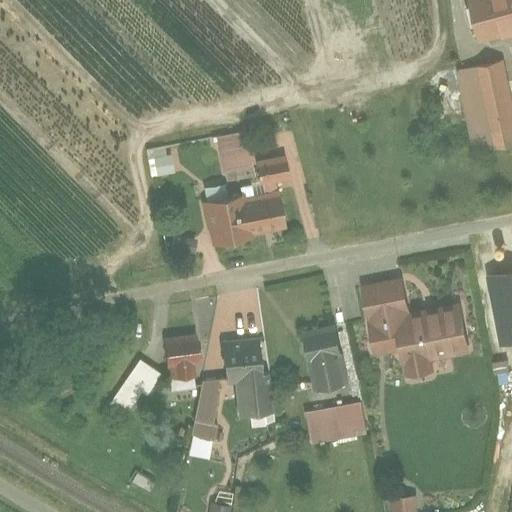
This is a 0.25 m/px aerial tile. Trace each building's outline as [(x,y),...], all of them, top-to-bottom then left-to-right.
[(511,0),(471,0),(482,42),(511,34),(511,0)] [(511,110),(502,62),(459,72),(477,152),(511,144),(511,110)] [(256,131),(224,136),(231,177),(263,172),(256,131)] [(178,151),(159,155),(164,174),(182,170),(178,151)] [(292,154),(263,158),(267,180),(296,176),(292,154)] [(253,190),(209,198),(218,243),(261,235),(260,230),(254,198),(253,190)] [(289,192),(254,198),(260,230),(295,224),(289,192)] [(177,234),(174,248),(197,252),(199,238),(177,234)] [(411,277),(369,285),(381,349),(408,344),(414,374),(444,368),(441,355),(478,348),(469,302),(418,312),(411,277)] [(343,324),(308,331),(319,387),(354,380),(343,324)] [(203,333),(170,337),(173,363),(183,361),(185,375),(201,373),(200,359),(207,358),(203,333)] [(270,336),(229,340),(234,378),(246,376),(274,373),(270,336)] [(166,370),(145,356),(130,377),(152,391),(166,370)] [(274,373),(246,376),(250,411),(278,408),(274,373)] [(227,380),(207,376),(200,415),(219,419),(227,380)] [(368,399),(312,409),(317,442),(374,433),(368,399)] [(222,426),(200,421),(195,446),(216,451),(222,426)] [(423,511),(423,493),(400,494),(400,511),(423,511)] [(234,511),(237,503),(218,499),(215,511),(234,511)]
